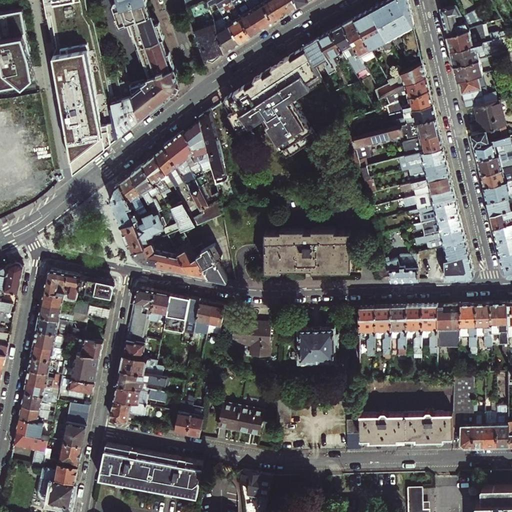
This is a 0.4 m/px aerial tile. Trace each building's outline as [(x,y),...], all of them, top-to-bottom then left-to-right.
[(43,0),(60,88),(61,97),(75,169),(97,151),(111,140),(119,134),(107,77),(105,66),(102,53),(95,21),(87,8),(85,0),(43,0)] [(130,82),(139,118),(160,102),(178,88),(180,83),(169,52),(168,53),(163,38),(164,38),(159,23),(154,25),(145,1),(147,0),(146,0),(111,0),(118,19),(126,17),(129,27),(132,26),(144,73),(140,82),(135,80),(130,82)] [(207,0),(184,0),(189,14),(194,27),(215,21),(212,11),(207,0)] [(252,34),(233,2),(235,0),(207,0),(212,11),(219,7),(223,14),(230,25),(232,29),(234,29),(241,41),(248,37),(252,34)] [(258,30),(263,27),(255,15),(257,14),(254,9),(253,10),(247,0),(235,0),(233,2),(252,34),(258,30)] [(247,0),(253,10),(254,9),(257,14),(255,15),(263,27),(270,23),(274,20),(261,0),(247,0)] [(261,0),(274,20),(279,17),(285,14),(277,2),(279,1),(278,0),(261,0)] [(299,6),(297,0),(278,0),(279,1),(277,2),(285,14),(293,9),(299,6)] [(409,0),(385,0),(371,8),(389,39),(416,24),(412,7),(409,0)] [(460,21),(459,19),(458,12),(461,11),(457,2),(441,6),(444,21),(447,33),(469,26),(466,19),(460,21)] [(34,72),(22,7),(0,10),(0,46),(2,59),(0,59),(0,87),(23,83),(29,77),(34,72)] [(232,29),(230,25),(223,28),(219,17),(223,14),(219,7),(212,11),(215,21),(226,51),(236,44),(241,41),(234,29),(232,29)] [(393,47),(389,39),(371,8),(363,13),(355,17),(372,49),(382,44),(385,49),(386,51),(393,47)] [(476,8),(463,15),(465,17),(466,19),(469,26),(484,22),(476,8)] [(230,25),(223,14),(219,17),(223,28),(230,25)] [(350,20),(344,23),(366,64),(371,61),(376,71),(382,68),(375,55),(372,49),(355,17),(350,20)] [(226,51),(215,21),(194,27),(207,64),(219,55),(226,51)] [(484,22),(469,26),(447,33),(449,39),(450,47),(498,36),(497,31),(497,30),(490,32),(487,21),(484,22)] [(339,26),(333,29),(349,59),(350,61),(354,58),(362,72),(368,68),(366,64),(344,23),(339,26)] [(306,45),(316,63),(323,60),(327,66),(324,68),(330,78),(334,76),(336,84),(340,83),(340,86),(348,84),(343,65),(342,63),(349,59),(333,29),(326,33),(319,37),(319,38),(306,45)] [(500,36),(498,36),(450,47),(452,54),(454,63),(479,57),(501,52),(499,44),(501,44),(500,36)] [(375,55),(377,54),(385,49),(382,44),(372,49),(375,55)] [(316,63),(306,45),(245,83),(235,90),(225,97),(246,127),(262,118),(285,156),(316,137),(292,99),(325,79),(316,63)] [(121,49),(111,51),(113,58),(123,56),(121,49)] [(111,51),(102,53),(105,66),(110,65),(111,71),(116,70),(113,58),(111,51)] [(375,55),(382,68),(389,80),(401,74),(399,69),(388,75),(377,54),(375,55)] [(479,57),(454,63),(456,70),(458,77),(477,73),(483,71),(479,57)] [(406,84),(428,75),(426,68),(425,62),(406,71),(401,74),(402,76),(406,84)] [(477,73),(458,77),(460,89),(465,107),(475,105),(497,100),(495,90),(487,92),(485,85),(480,86),(477,73)] [(398,78),(402,76),(401,74),(389,80),(390,83),(378,91),(381,99),(387,95),(384,89),(399,81),(398,78)] [(125,129),(129,126),(118,81),(117,75),(107,77),(119,134),(125,129)] [(410,96),(431,88),(429,82),(428,75),(406,84),(392,92),(394,100),(392,100),(393,103),(402,99),(410,96)] [(129,79),(118,81),(129,126),(134,123),(139,118),(130,82),(129,79)] [(391,114),(407,110),(435,103),(433,97),(431,88),(410,96),(411,103),(403,105),(403,103),(389,107),(391,114)] [(411,103),(410,96),(402,99),(403,103),(403,105),(411,103)] [(500,99),(497,100),(475,105),(478,117),(481,129),(491,127),(495,126),(506,123),(500,99)] [(399,126),(438,116),(436,110),(435,103),(407,110),(409,117),(398,120),(399,126)] [(206,110),(200,115),(200,116),(214,167),(215,171),(217,180),(228,178),(229,175),(212,106),(206,110)] [(200,116),(200,115),(192,121),(183,128),(196,151),(201,163),(202,165),(203,170),(214,167),(200,116)] [(420,128),(422,137),(442,133),(440,125),(438,116),(399,126),(402,135),(408,134),(409,137),(412,136),(411,133),(413,132),(412,130),(420,128)] [(399,126),(389,129),(371,133),(355,138),(357,147),(374,143),(392,138),(402,135),(399,126)] [(473,143),(502,136),(501,130),(495,132),(494,130),(492,131),(491,127),(481,129),(471,132),(472,139),(473,143)] [(196,151),(183,128),(178,132),(173,136),(186,158),(191,155),(195,161),(196,160),(198,164),(201,163),(196,151)] [(442,135),(442,133),(422,137),(404,142),(407,152),(409,152),(410,154),(445,145),(443,140),(442,135)] [(477,157),(507,150),(511,148),(511,138),(511,134),(502,136),(473,143),(475,149),(477,157)] [(169,139),(164,144),(179,167),(186,180),(198,201),(200,206),(209,203),(206,196),(192,170),(186,158),(173,136),(169,139)] [(155,151),(167,172),(175,185),(175,186),(186,180),(179,167),(164,144),(160,147),(155,151)] [(445,145),(410,154),(407,155),(399,157),(403,170),(409,168),(448,158),(447,153),(445,145)] [(479,165),(480,172),(511,164),(511,157),(509,159),(507,150),(477,157),(479,165)] [(144,160),(161,191),(162,192),(163,192),(171,187),(165,177),(160,179),(159,176),(167,172),(155,151),(150,155),(144,160)] [(186,158),(192,170),(202,165),(201,163),(198,164),(196,160),(195,161),(191,155),(186,158)] [(412,182),(451,172),(450,166),(448,158),(409,168),(412,182)] [(133,170),(143,188),(146,194),(154,209),(155,211),(159,209),(163,208),(161,205),(157,198),(153,195),(161,191),(144,160),(138,165),(133,170)] [(482,178),(483,185),(511,177),(511,164),(480,172),(482,178)] [(363,166),(366,180),(372,179),(368,165),(367,165),(363,166)] [(121,180),(133,202),(136,209),(139,215),(147,212),(141,201),(144,199),(142,196),(139,190),(143,188),(133,170),(126,175),(121,180)] [(165,177),(171,187),(175,185),(167,172),(159,176),(160,179),(165,177)] [(453,180),(451,172),(412,182),(408,183),(409,189),(416,188),(425,185),(427,193),(454,186),(453,180)] [(485,192),(486,199),(511,193),(511,177),(483,185),(485,192)] [(366,180),(370,194),(377,192),(374,178),(372,179),(366,180)] [(128,204),(133,202),(121,180),(117,183),(115,185),(111,197),(118,214),(120,219),(121,222),(139,215),(136,209),(131,211),(128,204)] [(425,185),(416,188),(418,195),(427,193),(425,185)] [(454,186),(427,193),(418,195),(416,196),(417,201),(419,201),(429,198),(430,206),(458,198),(456,193),(454,186)] [(171,187),(163,192),(167,199),(175,195),(171,187)] [(206,196),(209,203),(220,198),(219,190),(206,196)] [(511,193),(486,199),(488,205),(490,212),(511,206),(511,193)] [(416,196),(405,199),(406,204),(417,201),(416,196)] [(193,217),(196,221),(197,222),(223,213),(220,198),(209,203),(200,206),(203,211),(193,217)] [(432,212),(434,219),(461,212),(459,205),(458,198),(430,206),(421,208),(410,211),(412,217),(422,214),(432,212)] [(421,208),(430,206),(429,198),(419,201),(421,208)] [(188,207),(183,200),(172,204),(181,227),(196,221),(193,217),(188,207)] [(493,226),(511,220),(511,206),(490,212),(491,218),(493,226)] [(154,209),(147,212),(139,215),(121,222),(123,226),(127,235),(132,248),(150,240),(148,234),(154,232),(155,229),(166,225),(165,223),(166,222),(163,215),(162,215),(159,209),(155,211),(154,209)] [(424,229),(426,236),(464,225),(462,219),(461,212),(434,219),(424,221),(415,224),(417,230),(424,229)] [(432,212),(422,214),(424,221),(434,219),(432,212)] [(386,231),(382,218),(377,220),(380,233),(386,231)] [(496,239),(511,234),(511,220),(493,226),(494,232),(496,239)] [(445,245),(467,240),(466,233),(464,225),(426,236),(416,238),(417,244),(427,241),(429,249),(442,246),(445,245)] [(352,230),(266,230),(266,267),(301,267),(312,267),(352,267),(352,230)] [(389,238),(387,231),(386,231),(380,233),(382,240),(389,238)] [(511,234),(496,239),(498,245),(499,252),(511,249),(511,234)] [(153,239),(150,240),(132,248),(134,252),(140,261),(159,265),(190,271),(178,250),(177,249),(174,251),(156,248),(153,239)] [(469,248),(467,240),(445,245),(449,258),(470,253),(469,248)] [(199,244),(194,247),(210,275),(217,277),(228,279),(216,256),(222,253),(216,242),(205,249),(202,245),(200,246),(199,244)] [(210,275),(194,247),(191,243),(178,250),(190,271),(199,273),(210,275)] [(503,267),(511,264),(511,249),(499,252),(501,259),(503,267)] [(408,279),(420,279),(418,261),(417,252),(412,253),(401,253),(400,256),(391,258),(389,252),(386,253),(389,265),(392,275),(393,279),(408,279)] [(475,272),(470,253),(449,258),(446,259),(446,278),(461,277),(472,277),(475,272)] [(19,291),(24,265),(21,261),(17,260),(12,262),(0,268),(0,287),(2,288),(19,291)] [(511,264),(503,267),(504,272),(509,276),(511,275),(511,264)] [(392,275),(389,265),(380,267),(383,277),(392,275)] [(44,289),(65,293),(69,271),(60,270),(52,268),(48,270),(46,279),(44,289)] [(78,296),(79,291),(82,274),(77,273),(69,271),(65,293),(78,296)] [(83,288),(112,294),(113,289),(115,283),(112,280),(82,274),(79,291),(82,292),(83,288)] [(146,336),(150,318),(155,288),(141,285),(136,289),(134,301),(128,332),(146,336)] [(13,302),(0,299),(0,297),(2,288),(0,287),(0,309),(11,311),(13,302)] [(162,290),(155,288),(150,318),(157,319),(157,318),(159,318),(160,312),(159,310),(167,312),(171,291),(162,290)] [(77,301),(78,296),(65,293),(44,289),(43,296),(42,303),(50,304),(50,302),(62,305),(64,298),(67,299),(77,301)] [(167,312),(165,319),(164,328),(183,331),(190,295),(180,293),(171,291),(167,312)] [(195,297),(190,295),(183,331),(194,333),(201,298),(195,297)] [(208,299),(201,298),(194,333),(193,338),(199,339),(200,332),(207,333),(207,332),(209,321),(213,300),(208,299)] [(219,335),(224,313),(226,303),(220,301),(213,300),(209,321),(216,323),(214,332),(217,332),(217,334),(219,335)] [(490,301),(491,332),(500,332),(500,342),(503,342),(503,352),(509,353),(508,336),(507,300),(498,301),(490,301)] [(109,314),(110,308),(77,301),(74,315),(73,318),(87,321),(89,314),(108,317),(109,314)] [(461,302),(460,334),(469,334),(470,345),(471,345),(471,353),(477,353),(477,345),(476,334),(475,301),(469,302),(461,302)] [(492,345),(491,332),(490,301),(484,301),(475,301),(476,334),(484,334),(484,345),(492,345)] [(74,315),(61,312),(62,305),(50,302),(50,304),(42,303),(41,308),(40,314),(73,321),(73,318),(74,315)] [(451,302),(438,303),(437,352),(436,380),(454,381),(454,370),(458,370),(460,334),(461,302),(451,302)] [(231,304),(228,303),(225,314),(236,316),(238,305),(231,304)] [(423,352),(423,336),(423,303),(417,303),(407,304),(407,337),(415,337),(415,352),(423,352)] [(423,303),(423,336),(429,336),(430,352),(437,352),(438,303),(432,303),(423,303)] [(392,359),(392,337),(391,304),(384,304),(376,305),(376,338),(384,338),(384,359),(392,359)] [(407,337),(407,304),(400,304),(391,304),(392,337),(400,337),(400,354),(408,354),(407,337)] [(376,338),(376,305),(368,305),(360,305),(360,310),(360,320),(360,339),(368,339),(369,354),(376,355),(376,338)] [(160,312),(159,318),(165,319),(167,312),(159,310),(160,312)] [(72,327),(73,321),(40,314),(38,321),(37,328),(64,333),(70,334),(72,327)] [(272,322),(234,319),(232,341),(251,343),(250,354),(269,355),(272,322)] [(216,323),(209,321),(207,332),(217,334),(217,332),(214,332),(216,323)] [(301,357),(334,356),(336,356),(336,347),(339,347),(339,332),(336,332),(335,325),(318,326),(300,326),(300,357),(301,357)] [(86,336),(87,330),(72,327),(70,334),(81,336),(85,337),(86,336)] [(62,347),(64,333),(37,328),(36,334),(34,342),(62,347)] [(143,356),(147,336),(146,336),(128,332),(125,342),(123,352),(143,356)] [(484,334),(476,334),(477,345),(484,345),(484,334)] [(102,346),(103,340),(86,336),(85,337),(81,336),(78,350),(100,355),(102,346)] [(62,347),(34,342),(33,347),(32,354),(65,361),(66,358),(68,348),(62,347)] [(8,346),(0,344),(0,353),(7,354),(8,348),(8,346)] [(98,366),(100,355),(78,350),(76,360),(66,358),(65,361),(64,365),(63,373),(96,380),(98,366)] [(122,360),(120,367),(162,375),(165,364),(157,363),(158,359),(143,356),(123,352),(122,360)] [(56,372),(59,372),(60,364),(64,365),(65,361),(32,354),(31,360),(29,367),(50,371),(56,372)] [(49,375),(50,371),(29,367),(28,373),(27,379),(60,386),(63,373),(59,372),(56,372),(55,377),(49,375)] [(119,375),(117,383),(142,387),(142,384),(144,384),(145,380),(143,379),(148,379),(148,380),(169,384),(170,377),(162,375),(120,367),(119,375)] [(474,390),(474,375),(474,370),(458,370),(454,370),(454,381),(454,393),(454,407),(462,407),(462,390),(474,390)] [(94,385),(96,380),(63,373),(60,386),(59,391),(69,393),(69,391),(84,395),(85,389),(93,391),(94,385)] [(60,386),(27,379),(26,385),(24,392),(57,398),(59,391),(60,386)] [(360,379),(361,392),(454,393),(454,381),(436,380),(423,380),(360,379)] [(116,391),(114,397),(146,403),(147,397),(166,400),(167,392),(142,387),(117,383),(116,391)] [(56,406),(57,398),(24,392),(23,397),(22,404),(49,410),(50,405),(56,406)] [(181,400),(178,415),(175,429),(181,431),(188,432),(193,405),(194,396),(189,395),(188,401),(181,400)] [(291,396),(277,395),(277,423),(283,423),(290,423),(291,396)] [(146,403),(114,397),(113,406),(110,417),(127,420),(129,410),(145,413),(147,404),(146,403)] [(503,444),(509,444),(509,419),(509,406),(502,406),(502,401),(500,401),(500,398),(497,398),(497,410),(497,444),(503,444)] [(83,443),(87,424),(90,405),(71,401),(64,440),(83,443)] [(223,404),(219,424),(227,426),(237,428),(242,403),(235,402),(234,406),(223,404)] [(242,403),(237,428),(249,430),(260,432),(265,408),(242,403)] [(48,414),(49,410),(22,404),(21,410),(19,417),(47,422),(52,423),(54,416),(48,414)] [(205,407),(193,405),(188,432),(195,433),(200,434),(205,407)] [(473,406),(473,411),(473,445),(480,445),(485,444),(486,410),(486,407),(473,406)] [(378,436),(386,436),(388,409),(387,407),(383,407),(380,409),(361,409),(361,418),(361,433),(370,433),(370,435),(378,436)] [(428,408),(426,410),(430,436),(441,436),(444,437),(444,434),(453,434),(453,410),(434,410),(431,408),(428,408)] [(426,410),(388,409),(386,436),(398,436),(398,433),(408,434),(416,434),(416,436),(430,436),(426,410)] [(486,410),(485,444),(492,444),(497,444),(497,410),(492,410),(486,410)] [(473,445),(473,411),(462,411),(461,440),(464,445),(468,445),(473,445)] [(175,429),(178,415),(170,414),(168,428),(175,429)] [(17,429),(41,435),(44,425),(46,425),(47,422),(19,417),(18,422),(17,429)] [(361,433),(361,418),(347,418),(348,448),(361,448),(361,433)] [(43,466),(49,437),(41,435),(17,429),(15,437),(14,443),(36,448),(33,465),(43,466)] [(81,453),(83,443),(64,440),(60,459),(79,463),(81,453)] [(149,485),(156,452),(129,447),(106,442),(100,476),(149,485)] [(156,452),(149,485),(198,495),(205,461),(180,456),(156,452)] [(77,472),(79,464),(59,461),(57,468),(43,466),(41,476),(55,478),(56,477),(76,481),(77,472)] [(256,511),(265,511),(272,474),(258,471),(243,468),(240,483),(248,484),(247,492),(260,494),(256,511)] [(69,511),(72,501),(75,482),(55,478),(41,476),(38,490),(38,493),(41,497),(45,499),(51,500),(50,506),(62,508),(60,511),(69,511)] [(511,511),(511,483),(497,484),(491,484),(491,498),(486,498),(485,511),(511,511)] [(419,487),(409,487),(408,511),(430,511),(430,508),(424,508),(424,501),(423,487),(419,487)]
